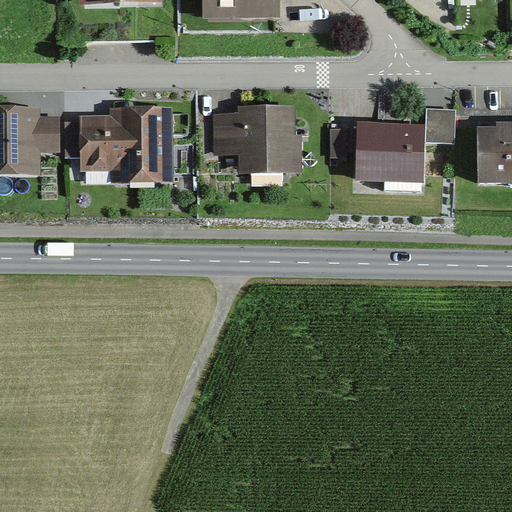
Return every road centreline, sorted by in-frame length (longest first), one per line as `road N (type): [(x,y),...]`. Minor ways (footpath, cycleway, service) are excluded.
road 1 (tertiary): [(0,259),(511,268)]
road 2 (residential): [(406,74),(0,77)]
